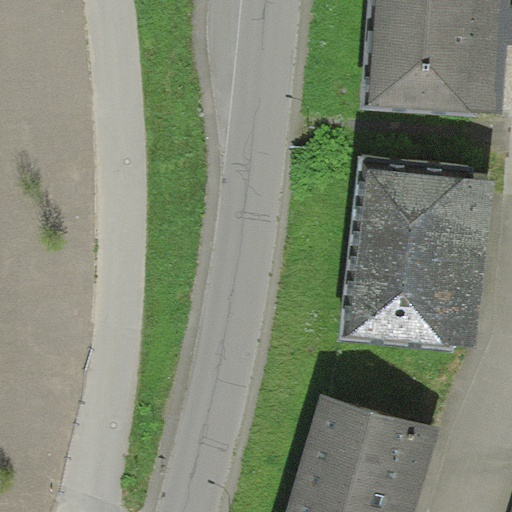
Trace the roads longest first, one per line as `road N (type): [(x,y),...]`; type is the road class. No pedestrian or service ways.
road 1 (tertiary): [(180,511),(217,386),(244,249),(279,0)]
road 2 (residential): [(98,511),(129,150),(113,0)]
